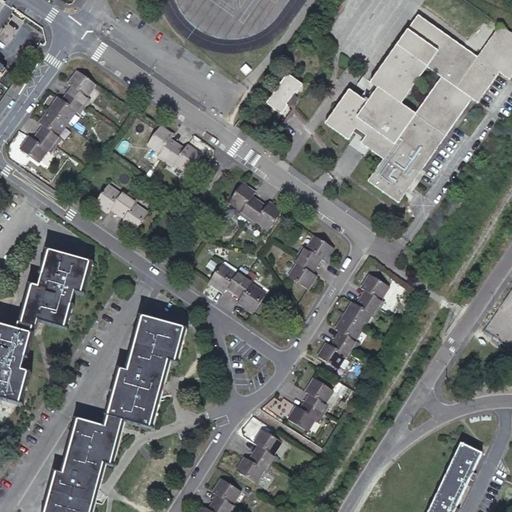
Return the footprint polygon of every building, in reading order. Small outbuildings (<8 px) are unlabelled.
[(33,21),(29,19),(26,24),(37,32),(41,27),(33,21)] [(44,38),(43,39),(47,41),(52,34),(42,28),(41,27),(37,32),(44,38)] [(385,211),(458,108),(464,112),(485,83),(495,89),(511,64),(511,55),(487,37),(463,71),(404,30),(357,96),(364,101),(353,116),(347,111),(335,103),(312,135),(334,151),(342,140),(376,163),(356,191),(385,211)] [(47,41),(43,39),(36,49),(40,51),(47,41)] [(73,92),(68,98),(80,106),(83,108),(88,101),(85,98),(94,86),(76,73),(66,87),(69,89),(73,92)] [(302,84),(287,74),(264,105),(279,115),(287,103),(291,104),(296,96),(294,95),(302,84)] [(352,104),(347,111),(353,116),(364,101),(357,96),(348,90),(343,97),(352,104)] [(65,95),(60,102),(63,104),(68,98),(65,95)] [(68,98),(63,104),(60,102),(57,100),(47,113),(62,123),(66,126),(74,114),(78,116),(83,108),(80,106),(68,98)] [(236,124),(243,129),(251,118),(243,112),(234,123),(236,124)] [(47,113),(37,127),(40,130),(44,133),(40,139),(52,147),(54,148),(59,141),(57,139),(66,126),(62,123),(47,113)] [(155,158),(163,163),(174,148),(166,143),(169,140),(171,136),(158,127),(145,146),(157,155),(155,158)] [(36,136),(31,143),(34,146),(40,139),(36,136)] [(40,139),(34,146),(31,143),(28,141),(18,154),(37,167),(46,154),(49,156),(54,148),(52,147),(40,139)] [(163,163),(171,169),(173,166),(184,174),(197,155),(185,146),(182,150),(180,153),(174,148),(163,163)] [(239,186),(225,205),(238,214),(237,217),(244,222),(254,207),(247,202),(249,199),(252,195),(239,186)] [(110,211),(112,208),(119,213),(125,205),(129,198),(121,193),(119,196),(107,188),(95,206),(107,215),(110,211)] [(125,205),(119,213),(126,217),(124,220),(121,224),(134,234),(147,215),(135,207),(137,203),(129,198),(125,205)] [(256,204),(254,207),(261,213),(263,209),(256,204)] [(244,222),(251,227),(253,225),(265,233),(278,214),(266,205),(263,209),(261,213),(254,207),(244,222)] [(300,249),(295,258),(309,265),(311,266),(315,259),(318,261),(322,263),(330,250),(311,238),(304,251),(300,249)] [(0,400),(15,405),(23,375),(16,373),(28,331),(30,331),(33,324),(59,331),(69,294),(75,296),(83,266),(44,255),(34,291),(28,290),(18,327),(15,327),(13,334),(0,330),(0,400)] [(295,258),(290,266),(293,267),(286,279),(305,291),(313,277),(309,275),(306,273),(311,266),(309,265),(295,258)] [(225,291),(227,288),(234,293),(242,282),(244,279),(236,274),(234,276),(222,268),(209,287),(222,296),(225,291)] [(368,296),(364,303),(376,311),(378,312),(383,304),(380,303),(388,289),(369,277),(361,291),(365,294),(368,296)] [(242,282),(234,293),(241,298),(239,301),(236,306),(249,315),(261,296),(249,288),(252,284),(244,279),(242,282)] [(362,331),(370,318),(374,320),(378,312),(376,311),(364,303),(360,310),(356,308),(352,305),(343,319),(349,322),(362,331)] [(342,337),(338,344),(345,348),(353,353),(357,345),(354,344),(362,331),(349,322),(343,319),(335,332),(339,335),(342,337)] [(55,492),(49,511),(91,511),(103,466),(109,468),(121,423),(151,431),(159,399),(168,363),(175,364),(183,331),(142,321),(128,375),(121,374),(107,431),(79,424),(65,479),(58,478),(55,492)] [(338,344),(334,351),(330,349),(326,347),(318,360),(337,372),(344,359),(348,361),(353,353),(345,348),(338,344)] [(313,399),(308,407),(317,412),(324,416),(328,408),(325,406),(334,393),(314,381),(306,395),(310,398),(313,399)] [(308,407),(304,414),(301,412),(297,409),(288,423),(307,435),(316,422),(318,424),(324,416),(317,412),(308,407)] [(261,451),(257,458),(271,467),(276,460),(272,458),(281,445),(263,433),(254,447),(258,449),(261,451)] [(456,511),(465,495),(467,490),(470,483),(472,479),(479,464),(458,454),(437,500),(431,511),(456,511)] [(257,458),(252,465),(249,463),(245,461),(237,475),(255,486),(264,473),(267,475),(271,467),(257,458)] [(220,499),(215,507),(222,511),(232,511),(235,508),(232,506),(240,494),(221,482),(212,495),(216,497),(220,499)] [(216,497),(211,505),(215,507),(220,499),(216,497)]
